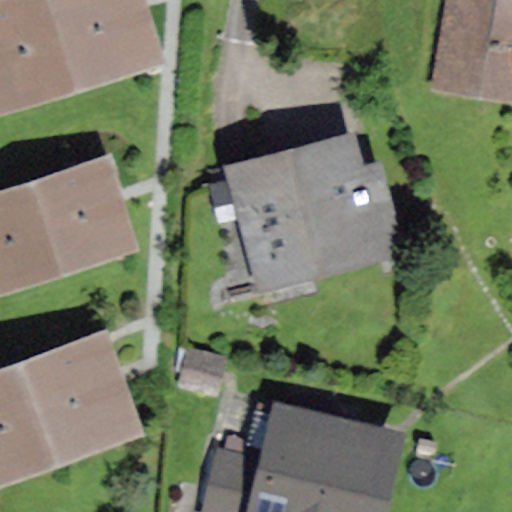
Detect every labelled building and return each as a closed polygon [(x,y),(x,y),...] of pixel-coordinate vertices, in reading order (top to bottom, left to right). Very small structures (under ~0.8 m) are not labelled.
[(36,0),(0,11),(0,95),(145,51),(129,0),(36,0)] [(511,3),(511,0),(478,0),(510,10),(511,3)] [(349,189),(340,155),(306,164),(249,179),(273,267),(380,238),(366,184),(349,189)] [(0,202),(0,275),(119,238),(97,171),(0,202)] [(0,381),(0,466),(124,422),(97,347),(0,381)] [(365,511),(381,447),(325,432),(331,412),(296,404),(281,454),(258,448),(246,495),(269,501),(266,511),(365,511)]
